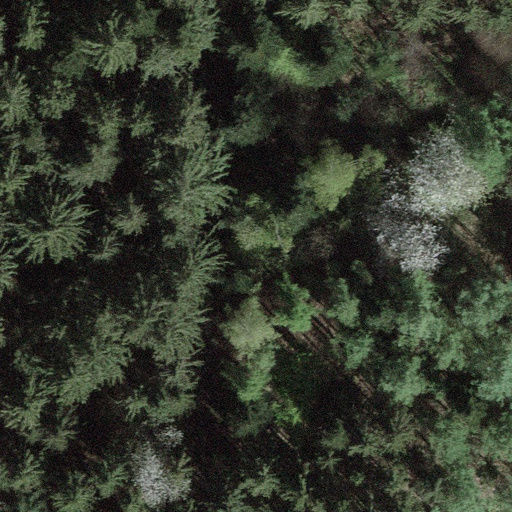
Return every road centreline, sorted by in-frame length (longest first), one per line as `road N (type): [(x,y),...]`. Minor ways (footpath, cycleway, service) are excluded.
road 1 (track): [(174,511),(170,297),(189,104),(181,0)]
road 2 (track): [(170,383),(73,369),(0,381)]
